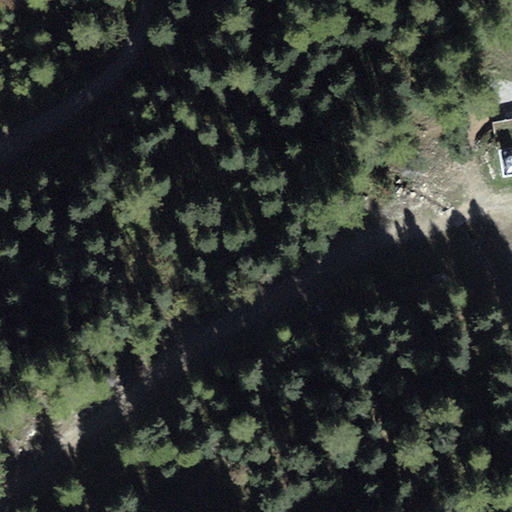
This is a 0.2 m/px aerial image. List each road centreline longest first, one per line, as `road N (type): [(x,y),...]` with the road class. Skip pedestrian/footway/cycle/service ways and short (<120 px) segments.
road 1 (track): [(0,501),(196,350),(319,272),(511,203)]
road 2 (track): [(0,147),(114,66),(147,0)]
